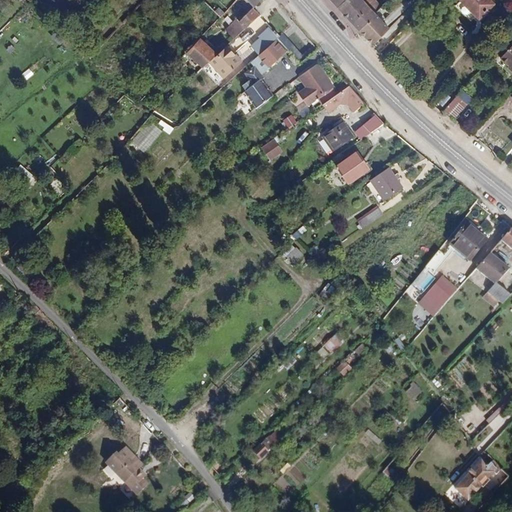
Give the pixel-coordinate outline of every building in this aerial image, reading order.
[(362,1),(360,0),(345,0),(338,8),(346,17),(362,1)] [(486,0),(459,0),(461,2),(455,8),(470,23),(476,17),(478,19),(492,5),(486,0)] [(362,1),(346,17),(358,30),(374,14),(362,1)] [(225,31),(233,40),(259,17),(252,10),(238,22),(236,20),(225,31)] [(374,14),(358,30),(373,45),(389,29),(374,14)] [(266,48),(274,41),(277,39),(267,28),(257,38),(266,48)] [(85,55),(89,60),(95,53),(71,30),(65,36),(85,55)] [(301,54),(283,33),(277,39),(295,60),(301,54)] [(185,53),(201,69),(216,56),(198,39),(185,53)] [(284,53),(274,41),(266,48),(257,56),(267,68),(284,53)] [(300,65),(316,51),(311,45),(301,54),(295,60),(300,65)] [(240,63),(226,47),(221,51),(216,56),(201,69),(215,85),(240,63)] [(297,95),(305,107),(332,88),(316,65),(297,78),(305,89),(297,95)] [(254,67),(245,74),(250,82),(246,84),(249,88),(245,91),(256,108),(270,98),(259,81),(262,79),(254,67)] [(356,109),(363,103),(347,86),(330,98),(334,103),(343,95),(356,109)] [(457,96),(442,112),(452,121),(467,105),(457,96)] [(370,134),(381,124),(374,115),(363,125),(370,134)] [(127,147),(141,158),(163,131),(149,120),(127,147)] [(158,127),(171,134),(175,127),(161,121),(158,127)] [(321,137),(332,153),(353,137),(342,122),(321,137)] [(271,161),(284,152),(278,145),(266,154),(271,161)] [(356,153),(336,168),(348,184),(368,169),(356,153)] [(392,176),(387,168),(369,181),(383,201),(401,189),(396,181),(399,178),(396,173),(392,176)] [(356,223),(361,229),(382,215),(378,209),(356,223)] [(449,245),(469,261),(486,240),(467,224),(449,245)] [(511,250),(511,229),(511,228),(500,241),(511,250)] [(291,245),(284,257),(297,264),(304,251),(291,245)] [(487,292),(500,305),(508,295),(496,284),(508,271),(489,254),(475,269),(493,285),(487,292)] [(459,290),(444,276),(417,306),(433,320),(459,290)] [(328,283),(324,289),(333,295),(337,288),(328,283)] [(338,333),(324,345),(331,354),(345,342),(338,333)] [(362,344),(348,360),(354,365),(368,350),(362,344)] [(337,368),(344,377),(353,371),(345,361),(337,368)] [(406,392),(414,401),(423,393),(414,384),(406,392)] [(369,430),(365,434),(378,445),(382,441),(369,430)] [(264,442),(253,453),(260,459),(270,449),(264,442)] [(122,452),(133,464),(136,461),(125,449),(122,452)] [(107,465),(119,477),(133,464),(122,452),(107,465)] [(498,472),(489,464),(488,465),(487,466),(480,460),(455,489),(468,501),(493,473),(495,475),(496,474),(498,472)] [(123,482),(134,472),(138,469),(133,464),(119,477),(123,482)] [(383,473),(396,483),(403,475),(389,464),(383,473)] [(138,469),(134,472),(146,485),(151,480),(139,467),(138,469)] [(135,495),(146,485),(134,472),(123,482),(135,495)] [(180,508),(195,498),(191,492),(176,502),(180,508)]
